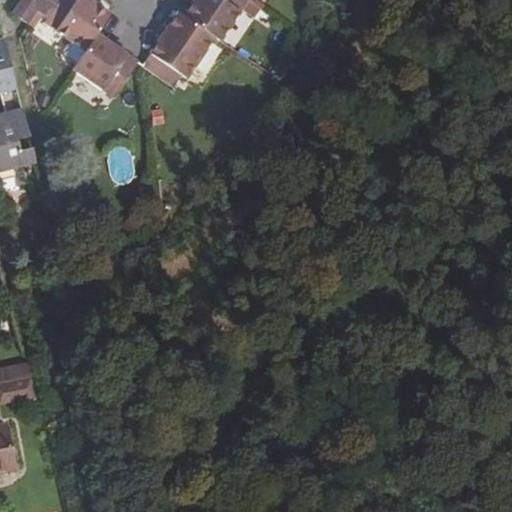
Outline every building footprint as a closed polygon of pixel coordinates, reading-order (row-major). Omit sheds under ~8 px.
[(73,64),(92,35),(106,15),(85,1),(84,0),(15,0),(7,13),(22,24),(32,10),(43,17),(39,23),(66,40),(59,49),(61,56),(73,64)] [(245,4),(239,0),(195,0),(181,21),(212,42),(216,45),(245,4)] [(212,42),(181,21),(175,17),(164,32),(155,46),(147,57),(184,82),(212,42)] [(92,35),(73,64),(68,71),(110,99),(134,63),(116,51),(92,35)] [(0,173),(11,171),(35,166),(26,130),(3,39),(0,39),(0,97),(4,114),(0,114),(0,173)] [(0,182),(13,180),(11,171),(0,173),(0,182)] [(29,381),(0,386),(0,398),(32,391),(29,381)] [(0,475),(15,473),(5,425),(0,425),(0,475)]
